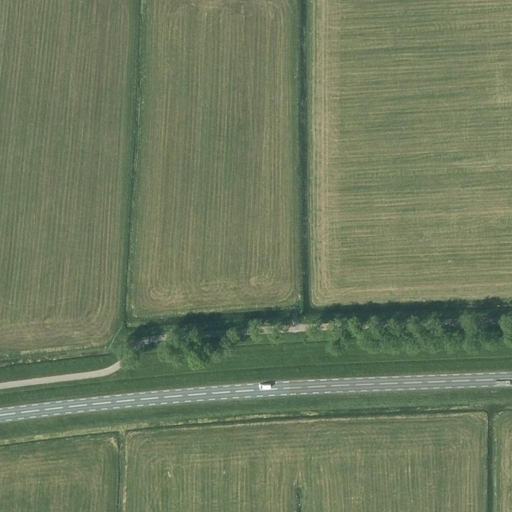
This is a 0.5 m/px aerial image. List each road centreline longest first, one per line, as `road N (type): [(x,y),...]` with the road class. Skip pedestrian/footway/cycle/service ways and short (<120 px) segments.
road 1 (primary): [(0,415),(205,393),(511,378)]
road 2 (unclassified): [(138,345),(285,328),(511,319)]
